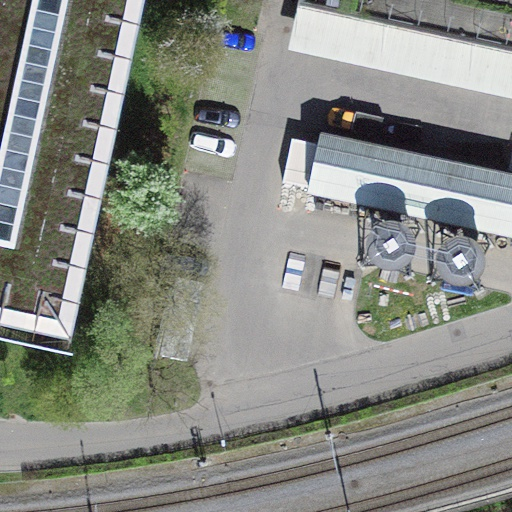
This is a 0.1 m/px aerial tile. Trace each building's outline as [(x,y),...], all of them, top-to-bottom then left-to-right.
[(0,0),(0,313),(62,327),(132,0),(0,0)] [(511,53),(511,0),(299,0),(298,7),(446,39),(511,53)] [(511,232),(511,180),(445,166),(321,139),(310,189),(511,232)] [(373,259),(385,268),(398,267),(409,258),(411,245),(407,235),(398,228),(387,227),(377,232),(370,245),(373,259)] [(442,274),(454,282),(468,282),(478,273),(481,260),(477,249),(468,242),(456,241),(446,246),(439,259),(442,274)]
